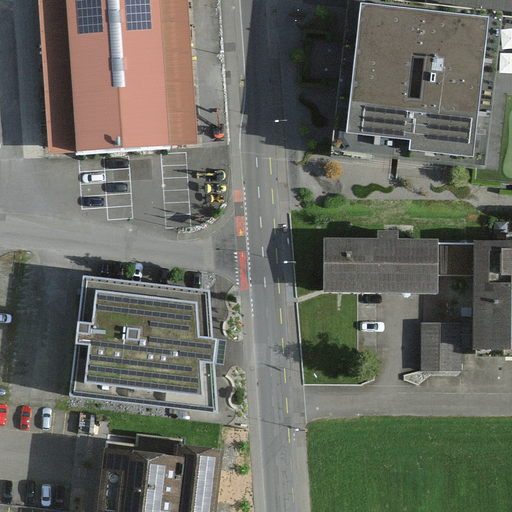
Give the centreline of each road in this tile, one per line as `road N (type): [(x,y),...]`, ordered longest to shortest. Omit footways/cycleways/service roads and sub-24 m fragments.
road 1 (residential): [(0,233),(263,252)]
road 2 (residential): [(250,0),(263,252)]
road 3 (residential): [(511,403),(273,404)]
road 4 (residential): [(263,252),(273,404)]
